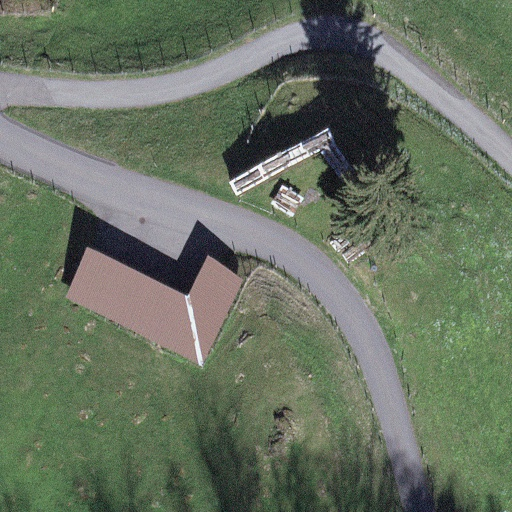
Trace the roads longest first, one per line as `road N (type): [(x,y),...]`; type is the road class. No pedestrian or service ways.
road 1 (unclassified): [(0,135),(259,237),(316,268),(374,358),(418,511)]
road 2 (track): [(0,89),(163,90),(321,31),(387,52),(511,158)]
